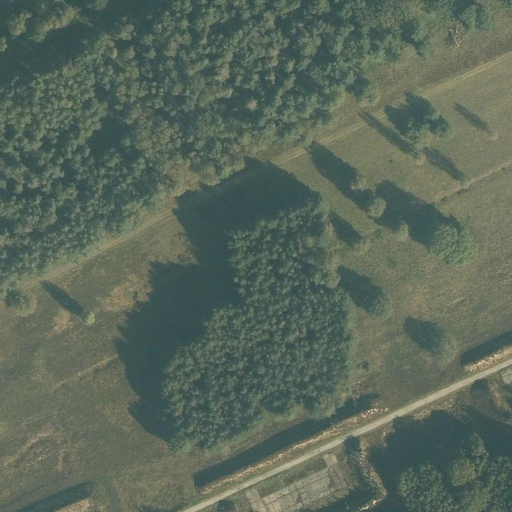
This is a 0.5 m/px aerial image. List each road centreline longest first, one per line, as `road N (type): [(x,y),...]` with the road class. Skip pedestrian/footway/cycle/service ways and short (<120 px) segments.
road 1 (track): [(511,58),(0,298)]
road 2 (track): [(187,511),(511,363)]
